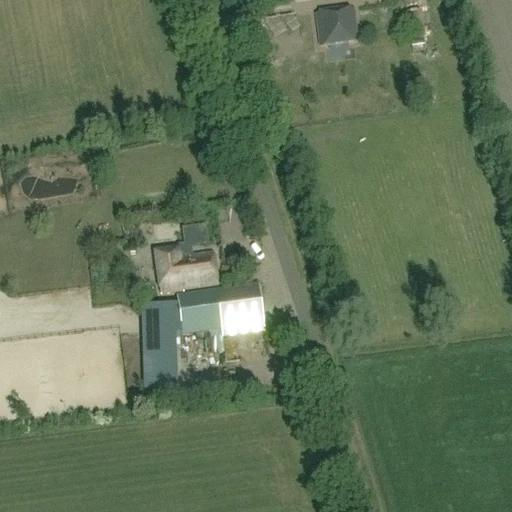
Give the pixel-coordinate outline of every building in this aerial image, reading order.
[(358,42),(354,9),(316,14),(320,47),(358,42)] [(421,11),(406,13),(409,41),(425,39),(421,11)] [(245,208),(224,211),(227,236),(248,234),(245,208)] [(183,249),(207,246),(205,228),(181,231),(183,249)] [(181,259),(180,251),(155,254),(160,297),(183,294),(183,291),(217,287),(213,256),(181,259)] [(177,306),(174,306),(141,307),(141,338),(175,337),(224,333),(225,339),(265,333),(259,288),(176,300),(177,306)]
